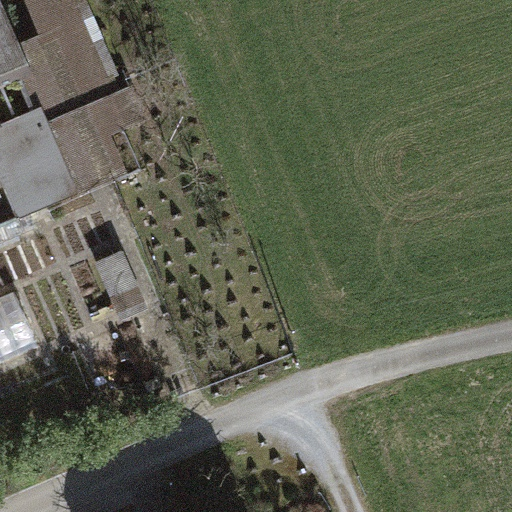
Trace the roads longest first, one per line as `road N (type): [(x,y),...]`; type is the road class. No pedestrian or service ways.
road 1 (track): [(210,424),(321,384),(511,338)]
road 2 (residential): [(11,511),(210,424)]
